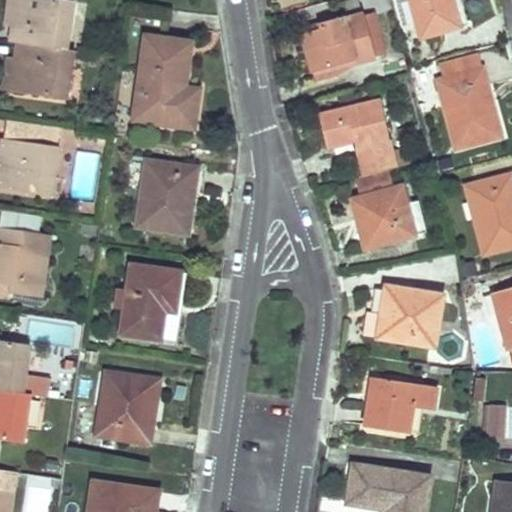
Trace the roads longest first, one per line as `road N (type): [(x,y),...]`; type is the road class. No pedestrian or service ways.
road 1 (residential): [(250,283),(217,511)]
road 2 (residential): [(287,511),(318,289)]
road 3 (residential): [(237,0),(268,165)]
road 4 (residential): [(318,289),(268,165)]
